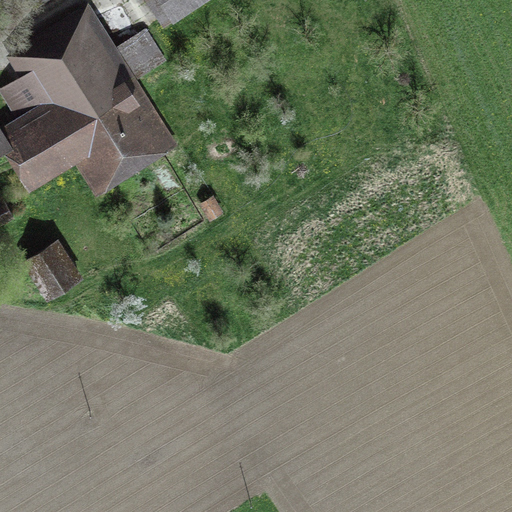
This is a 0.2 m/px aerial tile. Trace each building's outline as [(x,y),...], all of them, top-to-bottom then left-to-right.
[(0,0),(0,2),(6,12),(25,0),(0,0)] [(145,0),(163,25),(172,19),(173,20),(203,0),(145,0)] [(83,146),(100,174),(154,141),(77,13),(22,46),(60,109),(8,142),(0,128),(0,146),(5,144),(29,181),(83,146)] [(133,77),(162,59),(144,28),(114,46),(133,77)] [(0,191),(0,213),(9,208),(0,191)] [(53,249),(33,261),(49,288),(70,275),(53,249)]
